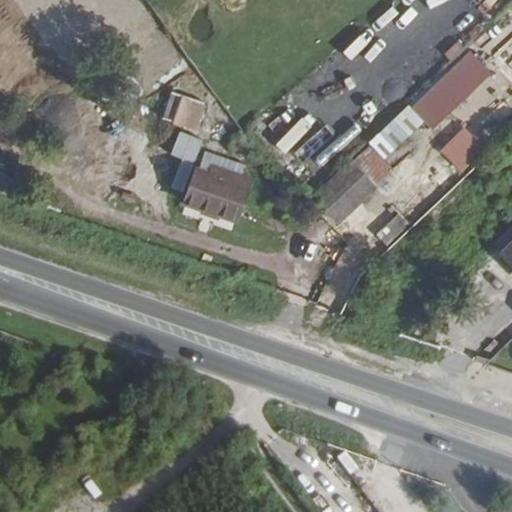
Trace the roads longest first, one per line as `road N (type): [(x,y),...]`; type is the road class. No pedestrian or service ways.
road 1 (primary): [(0,271),(187,351),(511,465)]
road 2 (primary): [(511,427),(0,267)]
road 3 (unknown): [(284,352),(290,291),(280,273),(94,213),(0,148)]
